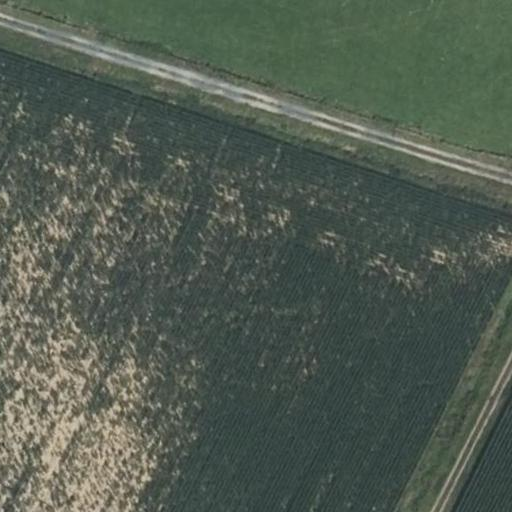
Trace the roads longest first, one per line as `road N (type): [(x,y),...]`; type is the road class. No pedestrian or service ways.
road 1 (track): [(0,16),(511,174)]
road 2 (track): [(511,371),(442,511)]
